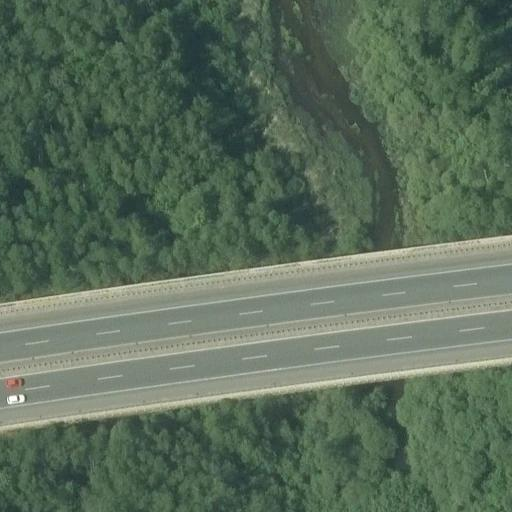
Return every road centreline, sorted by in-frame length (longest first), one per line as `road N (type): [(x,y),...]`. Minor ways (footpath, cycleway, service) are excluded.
road 1 (motorway): [(0,406),(511,340)]
road 2 (motorway): [(511,296),(0,361)]
